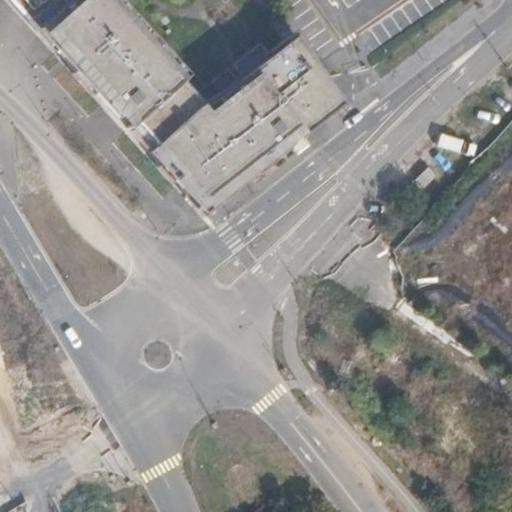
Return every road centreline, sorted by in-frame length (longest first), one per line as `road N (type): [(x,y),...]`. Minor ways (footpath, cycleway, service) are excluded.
road 1 (residential): [(511,11),(174,280)]
road 2 (residential): [(221,333),(511,29)]
road 3 (secondary): [(174,280),(0,96)]
road 4 (secondary): [(363,511),(221,333)]
road 5 (secondary): [(0,210),(117,398)]
road 6 (residential): [(117,398),(138,411),(164,407),(200,371),(221,333)]
road 7 (residential): [(174,280),(127,332),(117,398)]
road 8 (secondary): [(117,398),(180,511)]
